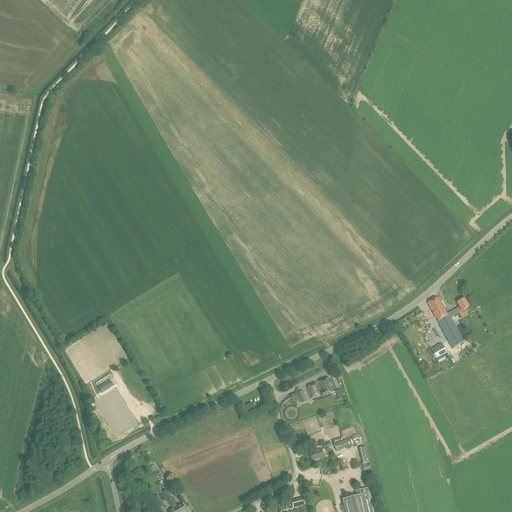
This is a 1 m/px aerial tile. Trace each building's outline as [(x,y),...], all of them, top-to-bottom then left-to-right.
[(464,341),(451,317),(450,318),(448,314),(438,297),(427,303),(436,319),(437,318),(438,321),(438,322),(452,348),(464,341)] [(450,318),(451,317),(463,311),(469,307),(465,299),(457,303),(460,307),(448,314),(450,318)] [(321,395),(322,397),(335,392),(329,378),(306,387),(311,399),(321,395)] [(102,393),(113,386),(110,381),(98,388),(102,393)] [(301,403),(307,401),(303,391),(298,393),(301,403)] [(253,402),(242,407),(246,418),(262,411),(260,405),(255,407),(253,402)] [(344,438),(351,436),(350,429),(343,431),(344,438)] [(349,448),(360,443),(357,435),(334,445),(336,451),(348,447),(349,448)] [(370,462),(366,446),(359,448),(362,464),(370,462)] [(312,461),(324,457),(321,449),(310,453),(312,461)] [(374,511),(369,488),(355,491),(356,496),(343,500),(345,511),(374,511)] [(172,497),(170,499),(178,511),(184,511),(186,511),(182,504),(178,507),(172,497)] [(294,508),(305,505),(303,498),(292,501),(294,508)] [(178,511),(170,499),(167,500),(173,510),(169,511),(178,511)]
